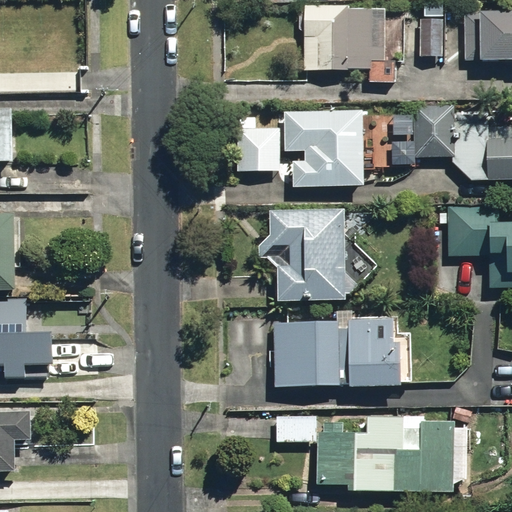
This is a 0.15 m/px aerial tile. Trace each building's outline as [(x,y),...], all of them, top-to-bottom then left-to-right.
[(388,8),(308,8),(308,67),(389,67),(388,8)] [(511,12),(468,14),(470,61),(511,59),(511,12)] [(443,58),(442,17),(419,18),(420,58),(443,58)] [(455,156),(453,106),(415,107),(417,157),(455,156)] [(0,159),(18,160),(18,108),(0,108),(0,159)] [(370,110),(289,112),(290,151),(299,151),(300,187),(372,186),(370,110)] [(282,171),(284,127),(251,125),(249,169),(282,171)] [(511,142),(495,143),(496,179),(511,178),(511,142)] [(467,181),(413,178),(412,201),(465,204),(467,181)] [(490,288),(511,287),(511,222),(501,223),(500,205),(448,207),(449,257),(489,256),(490,288)] [(279,303),(349,300),(344,210),(266,214),(269,265),(277,265),(279,303)] [(0,289),(23,289),(21,213),(0,213),(0,289)] [(482,280),(440,278),(439,300),(482,302),(482,280)] [(0,302),(0,359),(1,360),(1,364),(62,363),(61,332),(31,333),(31,302),(0,302)] [(279,321),(281,386),(412,382),(409,317),(279,321)] [(281,440),(322,441),(322,434),(323,416),(282,415),(281,440)] [(24,417),(0,416),(0,470),(24,470),(24,417)] [(324,432),(324,490),(462,491),(462,422),(372,422),(372,433),(324,432)]
